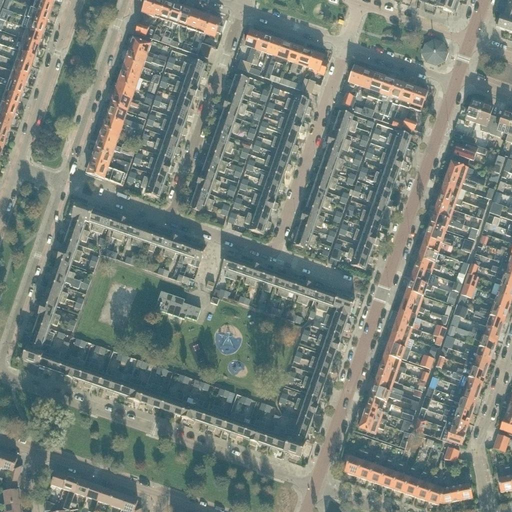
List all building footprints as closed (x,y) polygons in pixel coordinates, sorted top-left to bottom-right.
[(7,0),(3,10),(8,12),(12,2),(7,0)] [(52,10),(53,5),(38,0),(26,0),(36,3),(34,10),(51,16),(53,10),(52,10)] [(147,0),(146,2),(147,2),(146,6),(145,6),(144,10),(145,10),(143,14),(151,17),(156,0),(147,0)] [(162,0),(161,1),(158,0),(156,0),(151,17),(160,20),(166,2),(162,0)] [(457,2),(450,0),(436,0),(434,7),(451,13),(451,12),(453,11),(455,12),(458,3),(457,3),(457,2)] [(168,28),(169,23),(175,6),(171,4),(171,3),(166,2),(160,20),(165,22),(164,26),(168,28)] [(180,6),(180,7),(175,6),(169,23),(178,26),(185,8),(180,6)] [(186,34),(188,29),(193,12),(189,11),(189,10),(185,8),(178,26),(184,28),(182,33),(186,34)] [(49,21),(51,16),(34,10),(32,16),(20,12),(19,16),(25,18),(26,18),(47,25),(48,21),(49,21)] [(3,11),(0,19),(0,20),(7,22),(9,16),(12,17),(12,18),(13,18),(14,14),(13,14),(3,11)] [(511,13),(507,11),(505,15),(503,20),(511,23),(511,13)] [(198,13),(198,14),(193,12),(188,29),(197,33),(203,14),(198,13)] [(204,41),(206,36),(212,19),(208,17),(208,16),(203,14),(197,33),(202,34),(201,40),(204,41)] [(44,36),(46,30),(45,30),(47,25),(26,18),(22,28),(27,30),(44,36)] [(215,39),(221,22),(212,19),(206,36),(204,41),(203,45),(207,46),(208,42),(210,37),(215,39)] [(511,23),(503,20),(500,19),(496,29),(511,34),(511,23)] [(149,29),(145,28),(141,27),(142,26),(139,26),(136,35),(146,38),(153,41),(153,40),(155,35),(157,29),(150,27),(149,29)] [(42,41),(44,36),(27,30),(23,40),(39,46),(41,41),(42,41)] [(255,57),(257,51),(262,36),(251,32),(246,47),(252,49),(247,63),(252,65),(253,63),(248,62),(250,56),(255,57)] [(268,37),(267,38),(262,36),(257,51),(255,57),(253,63),(257,65),(261,53),(267,55),(273,38),(268,37)] [(278,41),(278,40),(273,38),(267,55),(273,57),(265,80),(270,81),(271,77),(274,71),(276,65),(276,63),(278,59),(283,43),(278,41)] [(171,47),(173,42),(164,39),(162,44),(171,47)] [(174,39),(173,42),(171,47),(178,49),(181,41),(174,39)] [(37,52),(39,46),(23,40),(19,52),(36,58),(38,53),(37,52)] [(159,57),(149,54),(152,46),(134,40),(130,52),(148,58),(165,64),(167,58),(160,55),(159,57)] [(288,45),(283,43),(278,59),(276,63),(286,67),(288,62),(294,46),(289,44),(288,45)] [(443,46),(442,45),(435,43),(427,46),(424,55),(427,63),(436,66),(444,62),(447,53),(443,46)] [(183,51),(190,53),(191,49),(189,48),(189,46),(185,44),(183,51)] [(210,47),(207,46),(203,45),(202,47),(199,57),(208,60),(212,48),(210,47)] [(296,74),(299,66),(304,51),(298,49),(299,47),(294,46),(288,62),(293,64),(290,72),(296,74)] [(0,57),(7,60),(9,54),(0,50),(0,57)] [(304,51),(299,66),(296,74),(301,76),(304,68),(309,69),(315,53),(310,51),(309,52),(304,51)] [(35,63),(36,58),(19,52),(16,62),(32,68),(33,63),(35,63)] [(165,64),(148,58),(130,52),(129,57),(127,57),(125,62),(144,69),(146,63),(151,65),(152,63),(165,68),(166,64),(165,64)] [(319,56),(320,55),(315,53),(309,69),(308,71),(324,77),(328,64),(324,62),(325,58),(319,56)] [(204,72),(206,65),(193,61),(191,66),(185,64),(183,69),(207,77),(208,74),(204,72)] [(252,65),(247,63),(241,61),(238,70),(249,74),(251,69),(252,65)] [(30,72),(32,68),(16,62),(12,72),(29,78),(31,73),(30,72)] [(140,80),(144,69),(125,62),(124,67),(124,69),(123,74),(140,80)] [(360,70),(355,68),(349,86),(345,85),(342,93),(346,95),(348,96),(350,90),(353,92),(353,91),(355,86),(360,88),(366,71),(361,69),(360,70)] [(206,80),(207,77),(183,69),(181,74),(188,76),(186,80),(199,85),(202,78),(206,80)] [(259,77),(261,73),(251,69),(249,74),(259,77)] [(371,73),(366,71),(360,88),(365,89),(362,98),(367,100),(368,97),(376,76),(371,74),(371,73)] [(28,83),(29,78),(12,72),(9,82),(25,88),(27,83),(28,83)] [(136,91),(140,80),(123,74),(121,78),(120,79),(118,84),(136,91)] [(158,86),(161,78),(157,76),(154,77),(152,84),(158,86)] [(248,86),(250,81),(236,76),(234,83),(230,81),(229,85),(253,93),(255,88),(248,86)] [(381,77),(376,76),(368,97),(378,101),(386,78),(381,77)] [(280,85),(282,80),(271,77),(270,81),(280,85)] [(391,81),(392,80),(386,78),(378,101),(385,103),(380,115),(384,116),(396,83),(391,81)] [(9,82),(2,80),(0,79),(0,83),(7,86),(5,92),(23,98),(24,93),(23,92),(25,88),(9,82)] [(197,91),(199,85),(186,80),(185,85),(178,83),(176,88),(200,96),(201,93),(197,91)] [(291,89),(292,83),(282,80),(280,85),(291,89)] [(305,80),(303,87),(301,92),(306,93),(310,82),(305,80)] [(312,95),(316,84),(310,82),(306,93),(312,95)] [(301,92),(303,87),(292,83),(291,89),(301,92)] [(401,84),(396,83),(384,116),(389,118),(393,105),(399,107),(400,106),(407,85),(402,84),(401,84)] [(133,102),(136,91),(118,84),(116,89),(117,91),(115,96),(133,102)] [(155,95),(158,87),(152,85),(149,93),(155,95)] [(251,98),(253,93),(229,85),(228,87),(232,89),(229,96),(243,100),(244,96),(251,98)] [(412,88),(412,87),(407,85),(400,106),(409,110),(410,109),(411,105),(417,90),(412,88)] [(199,99),(200,96),(176,88),(175,93),(181,95),(179,100),(193,104),(195,97),(199,99)] [(421,113),(428,94),(417,90),(411,105),(410,109),(421,113)] [(21,103),(23,98),(5,92),(3,97),(0,96),(0,101),(2,102),(18,108),(20,103),(21,103)] [(357,99),(348,96),(346,95),(342,106),(353,110),(357,99)] [(138,103),(133,102),(115,96),(111,107),(129,113),(131,106),(138,109),(139,104),(138,103)] [(241,105),(243,100),(229,96),(227,102),(223,100),(222,104),(246,112),(248,107),(241,105)] [(308,108),(310,102),(297,97),(295,102),(289,100),(287,105),(311,113),(312,110),(308,108)] [(191,110),(193,104),(179,100),(178,104),(171,102),(170,107),(193,115),(194,112),(191,110)] [(477,124),(483,105),(473,102),(464,127),(469,128),(471,122),(477,124)] [(17,110),(1,104),(0,103),(0,115),(15,120),(17,115),(16,115),(17,110)] [(244,117),(246,112),(222,104),(221,106),(225,108),(223,115),(236,119),(238,115),(244,117)] [(310,116),(311,113),(287,105),(285,110),(292,112),(290,116),(303,121),(305,115),(310,116)] [(490,120),(493,109),(483,105),(477,124),(483,126),(481,132),(490,135),(495,122),(490,120)] [(192,118),(193,115),(170,107),(168,112),(174,114),(173,119),(186,123),(188,116),(192,118)] [(125,122),(128,115),(111,109),(107,120),(138,131),(142,132),(144,129),(125,122)] [(147,119),(149,113),(142,110),(140,117),(147,119)] [(372,120),(374,113),(367,111),(365,117),(372,120)] [(352,121),(353,117),(340,112),(338,119),(334,117),(333,120),(357,129),(359,123),(352,121)] [(508,135),(511,123),(511,114),(505,112),(501,124),(495,122),(496,118),(495,122),(490,135),(500,139),(502,133),(508,135)] [(15,120),(0,115),(0,126),(10,130),(12,125),(13,126),(15,120)] [(235,124),(236,119),(223,115),(221,121),(217,120),(215,123),(240,131),(241,126),(235,124)] [(301,128),(303,121),(290,116),(289,121),(282,119),(280,124),(300,131),(304,132),(305,129),(301,128)] [(184,129),(186,123),(173,119),(171,123),(165,121),(163,126),(187,134),(188,131),(184,129)] [(142,132),(138,131),(107,120),(105,125),(104,125),(102,130),(120,137),(123,130),(136,135),(141,136),(142,132)] [(355,134),(357,129),(333,120),(332,123),(336,125),(333,132),(347,136),(348,131),(355,134)] [(402,130),(403,128),(405,123),(395,120),(392,127),(402,130)] [(414,132),(417,124),(406,120),(405,123),(403,128),(414,132)] [(238,136),(240,131),(215,123),(214,125),(219,127),(216,134),(230,138),(231,134),(238,136)] [(304,132),(300,131),(280,124),(279,129),(285,131),(284,136),(297,140),(299,134),(303,135),(304,132)] [(0,137),(8,140),(10,135),(9,135),(10,130),(0,126),(0,137)] [(186,137),(187,134),(163,126),(161,131),(168,133),(166,138),(179,142),(182,136),(186,137)] [(120,137),(102,130),(100,135),(101,137),(99,142),(117,148),(120,137)] [(345,140),(347,136),(333,132),(331,138),(327,136),(326,140),(350,148),(352,142),(345,140)] [(409,144),(412,137),(398,132),(397,137),(390,135),(389,140),(412,148),(413,145),(409,144)] [(228,143),(230,138),(216,134),(214,140),(210,138),(209,142),(233,150),(235,145),(228,143)] [(294,146),(297,140),(284,136),(282,140),(275,138),(274,143),(293,150),(297,151),(299,148),(294,146)] [(477,141),(472,139),(464,136),(462,142),(464,143),(475,147),(477,141)] [(177,149),(179,142),(166,138),(165,142),(158,140),(157,145),(180,153),(181,150),(177,149)] [(347,158),(349,153),(350,148),(326,140),(325,143),(329,144),(327,151),(340,155),(347,158)] [(411,151),(412,148),(389,140),(387,145),(393,147),(392,152),(405,156),(407,150),(411,151)] [(135,154),(122,150),(117,148),(99,142),(98,146),(97,146),(94,152),(113,159),(115,152),(121,154),(121,153),(134,158),(135,154)] [(231,155),(233,150),(209,142),(208,145),(212,146),(210,153),(223,157),(225,153),(231,155)] [(250,150),(252,146),(241,142),(240,146),(244,147),(244,148),(250,150)] [(297,151),(293,150),(274,143),(272,148),(278,150),(277,155),(290,159),(292,153),(296,154),(297,151)] [(487,151),(475,147),(464,143),(465,144),(463,148),(458,146),(455,155),(474,162),(477,154),(485,157),(487,151)] [(179,156),(180,153),(157,145),(155,150),(161,152),(160,157),(173,161),(175,155),(179,156)] [(135,154),(136,150),(123,146),(122,150),(135,154)] [(339,159),(340,155),(327,151),(325,157),(320,155),(319,159),(344,167),(346,161),(339,159)] [(131,165),(113,159),(94,152),(92,158),(93,159),(92,163),(127,176),(131,165)] [(403,163),(405,156),(392,152),(390,156),(384,154),(382,159),(406,167),(407,164),(403,163)] [(222,162),(223,157),(210,153),(207,159),(203,158),(202,161),(226,169),(228,164),(222,162)] [(288,166),(290,159),(277,155),(275,159),(269,157),(267,162),(287,169),(291,170),(292,167),(288,166)] [(171,168),(173,161),(160,157),(158,161),(152,159),(150,164),(174,172),(175,169),(171,168)] [(499,175),(505,160),(498,157),(493,173),(499,175)] [(342,172),(344,167),(319,159),(318,162),(322,163),(320,170),(333,174),(335,169),(342,172)] [(405,170),(406,167),(382,159),(380,164),(387,166),(385,171),(398,176),(401,169),(405,170)] [(225,174),(226,169),(202,161),(201,164),(205,165),(203,172),(217,176),(218,172),(225,174)] [(291,170),(287,169),(267,162),(265,167),(272,169),(270,174),(283,178),(286,172),(290,173),(291,170)] [(123,187),(127,176),(92,163),(88,175),(88,176),(102,181),(102,180),(123,187)] [(173,175),(174,172),(150,164),(148,169),(155,171),(153,176),(166,180),(169,174),(173,175)] [(459,166),(452,164),(448,175),(464,180),(478,185),(479,186),(481,181),(471,177),(471,178),(466,176),(468,169),(459,166)] [(332,178),(333,174),(320,170),(318,176),(314,175),(313,178),(337,186),(339,181),(332,178)] [(396,182),(398,176),(385,171),(384,175),(377,173),(375,178),(399,187),(400,183),(396,182)] [(215,181),(217,176),(203,172),(201,178),(197,177),(196,180),(220,188),(221,183),(215,181)] [(281,185),(283,178),(270,174),(268,179),(262,177),(260,181),(280,188),(284,189),(285,186),(281,185)] [(478,185),(464,180),(448,175),(445,183),(444,185),(461,191),(463,185),(476,190),(478,185)] [(164,187),(166,180),(153,176),(152,180),(145,178),(143,183),(167,191),(168,188),(164,187)] [(335,191),(337,186),(313,178),(312,181),(316,182),(314,189),(327,193),(329,189),(335,191)] [(398,189),(399,187),(375,178),(374,183),(380,185),(378,190),(392,195),(394,188),(398,189)] [(218,193),(220,188),(196,180),(195,183),(199,184),(196,191),(210,195),(211,191),(218,193)] [(284,189),(280,188),(260,181),(259,186),(265,188),(264,193),(277,197),(279,191),(283,192),(284,189)] [(166,194),(167,191),(143,183),(142,188),(144,189),(143,194),(160,200),(162,193),(166,194)] [(497,193),(503,195),(507,197),(508,194),(504,193),(507,185),(501,183),(497,193)] [(457,201),(461,191),(444,185),(444,186),(442,187),(441,189),(442,191),(441,195),(457,201)] [(326,197),(327,193),(314,189),(311,195),(307,194),(306,197),(330,205),(332,200),(326,197)] [(390,201),(392,195),(378,190),(377,194),(371,192),(369,197),(392,206),(394,202),(390,201)] [(208,200),(210,195),(196,191),(194,197),(190,196),(189,199),(213,208),(215,203),(208,200)] [(275,204),(277,197),(264,193),(262,197),(255,195),(254,200),(278,208),(279,205),(275,204)] [(500,206),(503,195),(497,193),(494,203),(500,206)] [(463,203),(457,201),(441,195),(437,206),(454,212),(456,205),(462,207),(463,203)] [(329,210),(330,205),(306,197),(305,200),(309,201),(307,208),(320,213),(322,208),(329,210)] [(391,209),(392,206),(369,197),(367,202),(373,204),(372,209),(385,214),(387,207),(391,209)] [(211,213),(213,208),(189,199),(188,202),(192,203),(190,210),(203,215),(205,211),(211,213)] [(277,211),(278,208),(254,200),(252,205),(259,207),(257,212),(270,216),(272,210),(277,211)] [(496,216),(500,206),(494,203),(490,214),(496,216)] [(77,205),(71,222),(72,222),(85,227),(85,226),(84,226),(86,222),(89,224),(94,211),(77,205)] [(450,222),(454,212),(437,206),(433,216),(450,222)] [(319,217),(320,213),(307,208),(305,214),(301,213),(300,216),(324,224),(326,219),(319,217)] [(101,213),(94,211),(89,224),(94,225),(92,232),(97,234),(105,210),(102,209),(101,213)] [(383,220),(385,214),(372,209),(370,214),(364,211),(362,217),(382,223),(386,225),(387,221),(383,220)] [(482,221),(486,211),(480,209),(477,219),(482,221)] [(107,215),(109,211),(105,210),(97,234),(102,236),(105,229),(109,231),(114,218),(107,215)] [(268,223),(270,216),(257,212),(255,217),(249,214),(247,219),(267,226),(271,227),(272,224),(268,223)] [(234,226),(238,216),(232,214),(228,224),(234,226)] [(117,241),(125,217),(122,216),(120,220),(114,218),(109,231),(114,232),(112,239),(117,241)] [(322,229),(324,224),(300,216),(299,219),(303,220),(300,227),(314,232),(315,227),(322,229)] [(456,224),(450,222),(433,216),(430,226),(447,232),(448,227),(462,231),(464,227),(456,224)] [(129,238),(134,224),(127,222),(129,218),(125,217),(117,241),(122,243),(125,236),(129,238)] [(386,225),(382,223),(362,217),(361,221),(367,224),(365,228),(379,233),(381,226),(385,228),(386,225)] [(492,226),(495,218),(489,217),(486,224),(490,225),(492,226)] [(271,227),(267,226),(247,219),(245,224),(252,226),(250,231),(263,236),(266,229),(270,230),(271,227)] [(84,231),(85,227),(72,222),(70,228),(66,227),(65,230),(88,239),(90,233),(84,231)] [(137,248),(145,224),(142,223),(140,227),(134,224),(129,238),(134,239),(132,246),(137,248)] [(147,229),(148,225),(145,224),(137,248),(142,249),(144,243),(149,244),(154,231),(147,229)] [(312,236),(314,232),(300,227),(298,233),(294,232),(293,235),(317,243),(319,239),(312,236)] [(159,233),(161,229),(157,228),(149,252),(154,254),(157,247),(161,249),(166,236),(159,233)] [(376,239),(379,233),(365,228),(364,233),(357,231),(356,236),(379,244),(380,240),(376,239)] [(444,240),(446,234),(429,228),(425,239),(442,245),(448,246),(452,248),(454,243),(444,240)] [(475,242),(479,232),(472,229),(469,239),(475,242)] [(87,244),(88,239),(65,230),(64,233),(68,235),(65,242),(78,246),(80,241),(87,244)] [(169,259),(177,235),(174,234),(172,238),(166,236),(161,249),(166,250),(164,257),(169,259)] [(179,240),(180,236),(177,235),(169,259),(174,261),(177,254),(181,256),(186,242),(179,240)] [(316,249),(317,243),(293,235),(292,238),(296,240),(294,246),(307,251),(309,246),(316,249)] [(378,247),(379,244),(356,236),(354,240),(360,243),(359,247),(372,252),(374,245),(378,247)] [(439,255),(442,245),(425,239),(422,249),(439,255)] [(189,266),(197,242),(194,241),(192,245),(186,242),(181,256),(180,259),(185,261),(184,264),(189,266)] [(77,251),(78,246),(65,242),(63,249),(59,247),(58,250),(82,259),(83,253),(77,251)] [(199,247),(200,243),(197,242),(189,266),(194,267),(196,261),(201,262),(206,250),(199,247)] [(471,254),(473,247),(468,245),(465,252),(471,254)] [(370,258),(372,252),(359,247),(357,252),(351,250),(349,255),(373,263),(374,260),(370,258)] [(435,265),(439,255),(422,249),(421,251),(420,251),(419,255),(420,255),(418,259),(435,265)] [(80,263),(82,259),(58,250),(57,253),(60,255),(58,261),(72,266),(73,261),(80,263)] [(343,253),(341,252),(335,250),(331,259),(338,262),(340,262),(343,253)] [(511,267),(511,255),(511,256),(506,254),(501,252),(498,251),(497,255),(504,258),(502,264),(508,266),(511,267)] [(230,280),(239,256),(235,255),(234,259),(227,257),(222,270),(228,272),(225,278),(230,280)] [(372,266),(373,263),(349,255),(347,260),(354,262),(352,266),(365,271),(368,264),(372,266)] [(240,261),(242,257),(239,256),(230,280),(235,282),(238,275),(243,277),(247,264),(240,261)] [(336,268),(338,262),(331,259),(329,265),(336,268)] [(432,276),(435,265),(418,259),(417,263),(415,264),(414,267),(415,268),(415,270),(432,276)] [(250,287),(258,263),(255,262),(254,266),(247,264),(243,277),(247,279),(245,285),(250,287)] [(260,268),(262,264),(258,263),(250,287),(255,289),(258,282),(262,284),(267,271),(260,268)] [(69,273),(71,268),(58,264),(55,271),(51,269),(50,272),(74,281),(76,276),(69,273)] [(466,276),(469,265),(464,264),(460,274),(466,276)] [(511,267),(508,266),(502,264),(500,270),(493,267),(491,272),(511,279),(511,267)] [(478,267),(472,265),(468,275),(475,278),(478,267)] [(277,274),(279,270),(275,269),(274,273),(267,271),(262,284),(267,286),(265,292),(270,294),(277,274)] [(428,286),(432,276),(415,270),(411,280),(428,286)] [(511,279),(491,272),(489,271),(488,275),(497,278),(496,279),(503,281),(501,287),(511,290),(511,279)] [(81,283),(74,281),(50,272),(49,275),(53,277),(51,284),(64,288),(66,283),(72,285),(71,287),(79,290),(81,283)] [(282,298),(290,274),(287,273),(286,277),(279,275),(275,288),(279,290),(277,296),(282,298)] [(438,280),(453,284),(454,277),(440,273),(438,280)] [(292,280),(294,275),(290,274),(282,298),(287,300),(290,293),(295,295),(299,282),(292,280)] [(457,284),(462,286),(465,277),(459,274),(457,282),(457,284)] [(479,279),(475,278),(468,275),(464,286),(476,289),(479,279)] [(302,305),(310,281),(307,280),(306,284),(299,282),(295,295),(299,297),(297,303),(302,305)] [(430,287),(428,286),(411,280),(410,285),(408,285),(407,288),(408,289),(408,290),(424,296),(426,291),(428,291),(430,287)] [(312,286),(313,282),(310,281),(302,305),(307,307),(310,300),(314,302),(319,289),(312,286)] [(215,285),(212,284),(209,282),(206,290),(213,292),(215,285)] [(62,293),(64,288),(51,284),(49,290),(45,289),(43,292),(67,301),(69,296),(62,293)] [(462,286),(457,284),(455,284),(452,291),(460,293),(462,286)] [(472,300),(476,289),(464,286),(461,296),(467,298),(472,300)] [(322,312),(330,288),(327,287),(325,291),(319,289),(314,302),(319,304),(317,310),(322,312)] [(511,302),(511,300),(511,290),(501,287),(497,297),(511,302)] [(332,293),(333,289),(330,288),(322,312),(327,314),(329,307),(334,309),(339,296),(332,293)] [(65,306),(67,301),(43,292),(42,295),(46,297),(44,304),(57,308),(59,303),(65,306)] [(420,309),(424,298),(407,292),(403,303),(419,308),(420,309)] [(492,295),(486,293),(484,292),(482,296),(490,299),(496,301),(494,307),(497,308),(508,312),(509,308),(511,302),(497,297),(492,295)] [(202,310),(184,304),(185,301),(162,293),(156,311),(185,321),(186,318),(197,322),(202,310)] [(455,306),(458,296),(450,294),(447,303),(455,306)] [(350,318),(355,301),(339,296),(334,309),(338,310),(337,313),(336,313),(335,313),(350,318)] [(464,308),(467,298),(461,296),(458,306),(463,308),(464,308)] [(420,309),(419,308),(403,303),(400,313),(417,319),(419,313),(424,315),(425,311),(420,309)] [(56,310),(43,305),(42,305),(40,312),(37,311),(36,314),(60,322),(61,317),(55,315),(56,310)] [(497,308),(494,307),(488,305),(487,307),(493,309),(492,313),(488,312),(487,316),(505,322),(508,312),(497,308)] [(484,315),(475,312),(470,310),(468,314),(478,317),(482,319),(482,320),(489,322),(487,328),(501,333),(505,322),(487,316),(484,315)] [(349,318),(350,318),(335,313),(334,318),(327,316),(326,321),(345,328),(349,329),(351,326),(346,324),(349,318)] [(415,325),(417,319),(400,313),(396,323),(418,331),(420,327),(415,325)] [(58,327),(60,322),(36,314),(35,317),(39,318),(36,325),(50,330),(51,325),(58,327)] [(349,329),(345,328),(326,321),(324,326),(330,328),(329,333),(342,338),(344,331),(348,332),(349,329)] [(419,331),(418,331),(396,323),(392,334),(409,340),(412,333),(417,335),(419,331)] [(52,330),(50,330),(36,325),(34,332),(30,331),(29,334),(53,342),(55,335),(51,333),(52,330)] [(434,336),(438,338),(443,340),(444,340),(447,330),(437,326),(434,336)] [(448,338),(453,339),(457,329),(451,327),(447,337),(448,338)] [(498,343),(501,333),(487,328),(485,333),(481,332),(479,331),(479,332),(473,330),(472,334),(498,343)] [(498,343),(472,334),(462,331),(461,335),(476,340),(475,340),(482,343),(480,348),(494,353),(498,343)] [(339,344),(342,338),(329,333),(327,338),(320,336),(319,341),(338,348),(342,349),(344,346),(339,344)] [(51,347),(53,342),(29,334),(28,337),(32,339),(30,345),(29,345),(28,345),(43,350),(44,345),(51,347)] [(406,350),(409,340),(392,334),(392,336),(390,336),(389,339),(390,340),(389,344),(406,350)] [(456,340),(453,339),(448,338),(445,346),(453,348),(456,340)] [(342,349),(338,348),(319,341),(317,346),(323,348),(322,353),(335,358),(337,351),(341,352),(342,349)] [(406,350),(389,344),(385,355),(407,362),(410,352),(406,350)] [(43,350),(28,345),(23,362),(39,367),(44,355),(40,353),(42,350),(43,350)] [(435,358),(438,350),(432,348),(430,356),(435,358)] [(490,364),(494,353),(480,348),(478,354),(473,352),(471,353),(466,351),(465,355),(490,364)] [(48,375),(56,351),(51,350),(49,356),(44,355),(39,367),(46,370),(45,374),(48,375)] [(59,360),(61,353),(56,351),(48,375),(51,376),(52,372),(59,374),(64,362),(59,360)] [(332,366),(334,360),(321,355),(319,360),(313,358),(311,363),(331,370),(335,371),(336,368),(332,366)] [(487,374),(490,364),(465,355),(463,359),(474,363),(472,369),(487,374)] [(68,382),(76,358),(71,357),(69,363),(64,362),(59,374),(66,377),(64,381),(68,382)] [(400,368),(402,363),(385,357),(381,367),(405,376),(407,371),(400,368)] [(424,357),(421,367),(430,370),(431,370),(434,360),(424,357)] [(79,367),(81,360),(76,358),(68,382),(71,383),(72,379),(79,381),(84,368),(79,367)] [(441,370),(445,359),(440,358),(437,368),(441,370)] [(335,371),(331,370),(311,363),(309,368),(316,370),(314,375),(327,380),(330,373),(334,374),(335,371)] [(88,389),(96,365),(91,364),(88,370),(84,368),(79,381),(86,384),(84,388),(88,389)] [(99,374),(101,367),(96,365),(88,389),(91,390),(92,386),(99,388),(104,375),(99,374)] [(409,377),(405,376),(381,367),(377,377),(394,383),(396,378),(408,382),(409,377)] [(487,374),(472,369),(466,367),(464,371),(464,373),(463,377),(483,384),(487,374)] [(110,397),(118,373),(113,371),(111,378),(105,376),(101,389),(108,391),(106,395),(110,397)] [(121,381),(123,375),(118,373),(110,397),(113,398),(114,394),(121,396),(126,383),(121,381)] [(458,375),(456,375),(454,374),(452,379),(467,384),(465,390),(480,394),(483,384),(463,377),(458,375)] [(183,384),(185,378),(180,376),(176,375),(175,379),(179,381),(178,382),(183,384)] [(325,386),(327,380),(314,375),(312,380),(306,378),(304,383),(324,390),(328,391),(329,388),(325,386)] [(392,389),(394,383),(377,377),(374,388),(402,398),(404,398),(405,395),(403,394),(404,393),(392,389)] [(130,404),(138,380),(133,378),(130,385),(126,383),(121,396),(128,398),(127,402),(130,404)] [(435,389),(438,381),(433,379),(430,387),(435,389)] [(140,388),(143,382),(138,380),(130,404),(133,405),(134,401),(140,404),(145,390),(140,388)] [(328,391),(324,390),(304,383),(302,388),(309,390),(307,395),(320,400),(323,393),(327,394),(328,391)] [(149,410),(158,387),(152,385),(150,392),(145,390),(140,404),(141,404),(141,403),(147,405),(146,409),(149,410)] [(160,395),(162,388),(158,387),(149,410),(152,411),(154,407),(161,410),(165,397),(160,395)] [(400,402),(402,398),(374,388),(370,398),(387,404),(389,398),(400,402)] [(430,389),(426,399),(432,401),(435,391),(430,389)] [(476,405),(480,394),(465,390),(464,395),(459,393),(457,394),(449,391),(448,395),(451,396),(476,405)] [(171,418),(180,394),(175,393),(172,399),(167,397),(163,410),(170,413),(168,417),(171,418)] [(182,403),(185,396),(180,394),(171,418),(175,419),(176,416),(182,418),(183,417),(187,404),(182,403)] [(472,415),(476,405),(451,396),(449,401),(460,405),(458,410),(472,415)] [(317,408),(320,401),(306,397),(305,402),(298,400),(296,405),(316,412),(320,413),(321,410),(317,408)] [(385,410),(387,404),(370,398),(370,400),(367,409),(384,414),(388,416),(390,411),(385,410)] [(191,425),(200,401),(195,399),(192,406),(187,404),(183,417),(190,420),(188,424),(191,425)] [(429,410),(432,401),(426,399),(423,407),(429,410)] [(202,410),(205,403),(200,401),(191,425),(194,426),(196,422),(203,424),(207,411),(202,410)] [(320,413),(316,412),(296,405),(295,410),(301,412),(300,417),(313,421),(315,415),(319,416),(320,413)] [(211,432),(219,408),(214,406),(212,413),(207,411),(203,424),(209,427),(208,431),(211,432)] [(222,417),(225,410),(219,408),(211,432),(214,433),(216,429),(223,431),(227,418),(222,417)] [(385,427),(387,422),(382,420),(384,414),(367,409),(363,419),(380,425),(385,427)] [(413,422),(416,413),(404,409),(401,418),(413,422)] [(419,420),(424,421),(427,411),(422,409),(419,420)] [(469,425),(472,415),(458,410),(456,416),(450,414),(450,415),(445,413),(444,417),(469,425)] [(233,439),(241,416),(236,414),(234,421),(229,419),(225,432),(231,434),(230,438),(233,439)] [(245,421),(246,417),(241,416),(233,439),(236,440),(237,436),(245,439),(249,426),(250,422),(245,421)] [(310,428),(313,421),(300,417),(298,422),(291,420),(290,425),(309,431),(313,433),(314,430),(310,428)] [(465,435),(469,425),(444,417),(442,420),(448,422),(447,423),(453,425),(451,431),(465,435)] [(385,427),(380,425),(363,419),(360,429),(367,432),(366,432),(376,436),(379,429),(384,431),(385,427)] [(427,422),(424,421),(419,420),(418,419),(414,432),(423,435),(427,422)] [(511,422),(504,420),(500,430),(511,434),(511,422)] [(253,446),(261,423),(256,421),(254,427),(249,426),(245,439),(251,441),(250,445),(253,446)] [(408,435),(412,424),(405,422),(401,432),(403,433),(408,435)] [(264,431),(266,424),(261,423),(253,446),(256,447),(258,443),(264,446),(269,433),(264,431)] [(313,433),(309,431),(290,425),(288,430),(294,432),(293,437),(307,442),(306,441),(308,435),(312,436),(313,433)] [(273,453),(281,430),(276,428),(274,434),(269,433),(264,446),(271,448),(270,452),(273,453)] [(465,435),(451,431),(445,429),(441,441),(456,446),(456,444),(462,446),(466,436),(465,435)] [(284,438),(286,431),(281,430),(273,453),(276,454),(278,450),(284,453),(289,440),(284,438)] [(507,447),(510,440),(498,436),(496,443),(507,447)] [(301,458),(307,442),(293,437),(294,438),(292,441),(289,440),(284,453),(301,458)] [(432,449),(434,442),(428,440),(426,447),(432,449)] [(505,454),(507,447),(496,443),(494,450),(505,454)] [(450,462),(454,451),(449,449),(445,460),(450,462)] [(454,451),(450,462),(456,464),(460,453),(454,451)] [(18,460),(6,456),(1,469),(10,472),(13,473),(16,466),(18,460)] [(357,478),(362,462),(346,456),(343,466),(347,468),(345,474),(357,478)] [(369,482),(374,466),(362,462),(357,478),(369,482)] [(10,472),(6,493),(16,492),(17,491),(18,483),(22,467),(16,466),(13,473),(10,472)] [(380,486),(386,470),(374,466),(369,482),(380,486)] [(392,490),(398,474),(386,470),(380,486),(392,490)] [(63,491),(68,478),(56,474),(52,486),(63,491)] [(404,494),(409,478),(398,474),(392,490),(404,494)] [(511,491),(511,481),(511,477),(498,480),(501,494),(511,491)] [(73,502),(75,495),(80,482),(68,478),(63,491),(70,493),(64,509),(69,511),(71,507),(73,502)] [(415,498),(421,482),(409,478),(404,494),(415,498)] [(87,499),(91,486),(80,482),(75,495),(87,499)] [(427,502),(433,486),(421,482),(415,498),(427,502)] [(460,502),(473,499),(470,485),(457,488),(460,502)] [(95,511),(96,510),(98,503),(103,490),(91,486),(87,499),(93,501),(88,511),(95,511)] [(440,504),(444,491),(433,486),(427,502),(439,507),(440,504)] [(443,505),(460,502),(457,488),(444,491),(440,504),(443,505)] [(110,507),(115,494),(103,490),(98,503),(110,507)] [(6,506),(19,504),(18,491),(17,491),(16,492),(6,493),(5,493),(6,506)] [(122,511),(126,498),(115,494),(110,507),(122,511)] [(137,507),(138,502),(126,498),(122,511),(124,511),(141,511),(142,509),(137,507)] [(47,511),(56,511),(58,506),(46,502),(44,511),(47,511)]
